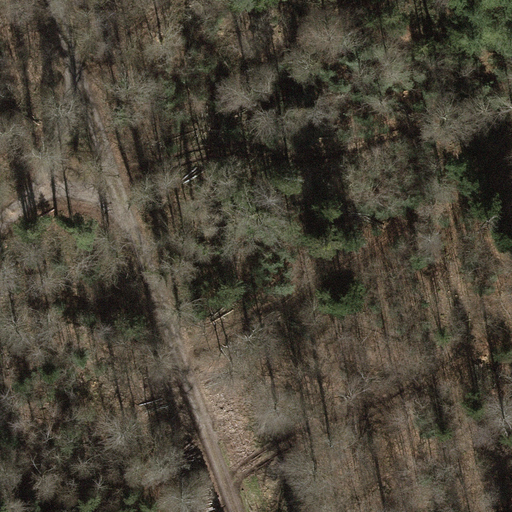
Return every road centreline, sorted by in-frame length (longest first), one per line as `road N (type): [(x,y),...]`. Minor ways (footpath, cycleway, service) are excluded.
road 1 (track): [(242,511),(153,294),(50,0)]
road 2 (track): [(0,218),(38,191),(79,81)]
